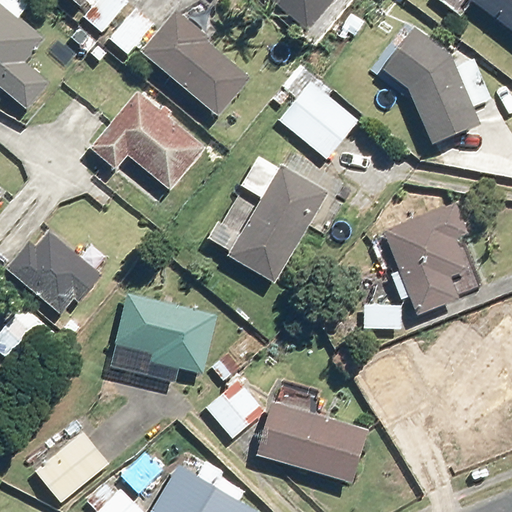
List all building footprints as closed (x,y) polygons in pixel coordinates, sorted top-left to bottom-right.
[(69,0),(81,9),(88,0),(69,0)] [(98,36),(125,3),(121,0),(97,0),(80,22),(98,36)] [(266,0),(305,32),(332,0),(266,0)] [(511,0),(466,0),(466,1),(511,36),(511,0)] [(0,90),(26,112),(48,85),(23,65),(43,40),(0,5),(0,90)] [(126,58),(152,25),(133,10),(107,43),(126,58)] [(172,14),(137,56),(216,120),(251,78),(172,14)] [(379,73),(404,90),(426,147),(476,127),(449,57),(410,29),(379,73)] [(308,84),(277,122),(324,161),(355,122),(308,84)] [(168,194),(204,149),(134,93),(86,153),(112,174),(124,159),(168,194)] [(226,260),(271,286),(326,194),(280,167),(226,260)] [(452,205),(378,234),(414,322),(458,304),(448,279),(467,271),(455,242),(465,238),(452,205)] [(38,229),(3,271),(65,321),(99,278),(38,229)] [(200,377),(215,316),(124,295),(110,356),(200,377)] [(22,306),(0,331),(0,353),(21,372),(54,333),(22,306)] [(385,306),(385,309),(361,308),(361,331),(399,332),(400,309),(396,309),(397,307),(385,306)] [(465,440),(511,388),(511,314),(477,352),(450,327),(421,359),(446,381),(426,404),(465,440)] [(271,345),(257,329),(212,369),(226,385),(271,345)] [(393,351),(355,372),(384,427),(422,406),(393,351)] [(236,382),(204,407),(231,441),(263,417),(236,382)] [(273,403),(256,457),(349,487),(366,433),(273,403)] [(32,473),(58,505),(107,466),(81,434),(32,473)] [(246,511),(176,469),(149,511),(246,511)] [(139,511),(119,491),(97,511),(139,511)]
